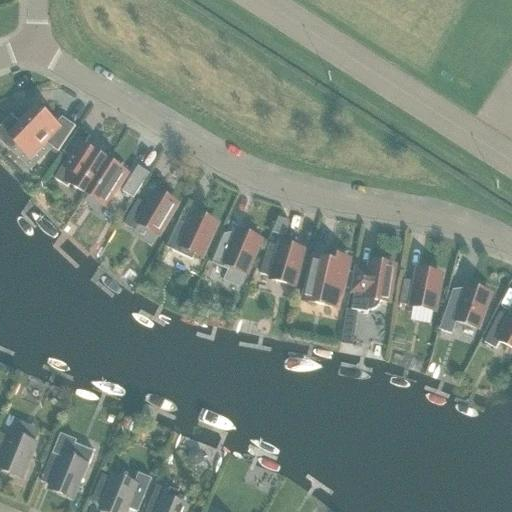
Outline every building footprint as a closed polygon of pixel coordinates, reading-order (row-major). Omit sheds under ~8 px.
[(54,126),(37,109),(21,126),(11,116),(10,117),(12,119),(0,132),(0,138),(12,150),(15,146),(30,159),(44,144),(57,153),(75,128),(61,118),(54,126)] [(86,196),(107,163),(82,148),(89,137),(78,130),(62,153),(69,158),(56,179),(66,186),(67,184),(86,196)] [(107,163),(86,196),(105,208),(125,175),(107,163)] [(133,199),(149,174),(138,167),(122,192),(133,199)] [(157,236),(176,205),(156,193),(148,207),(138,201),(123,225),(134,232),(138,225),(157,236)] [(201,258),(216,225),(195,215),(189,228),(178,223),(166,249),(191,261),(194,255),(201,258)] [(286,238),(288,222),(278,219),(272,234),(286,238)] [(260,241),(239,232),(235,241),(224,236),(211,265),(237,276),(239,272),(245,275),(260,241)] [(280,249),(268,245),(259,275),(271,279),(271,281),(293,287),(303,252),(281,246),(280,249)] [(304,294),(302,304),(336,312),(340,297),(348,261),(326,256),(324,265),(312,262),(304,294)] [(387,305),(393,267),(370,264),(369,273),(357,271),(350,310),(367,313),(368,311),(371,311),(375,309),(378,307),(387,305)] [(440,276),(418,272),(416,283),(404,281),(399,305),(433,312),(440,276)] [(477,330),(489,295),(467,288),(464,296),(453,292),(443,319),(455,324),(456,322),(477,330)] [(511,349),(511,315),(509,321),(499,315),(484,344),(495,350),(499,343),(511,349)] [(0,470),(20,479),(40,431),(19,422),(13,437),(11,440),(0,435),(0,444),(8,448),(0,467),(0,470)] [(76,442),(60,435),(52,455),(51,455),(40,483),(51,488),(50,491),(71,500),(84,467),(87,468),(93,453),(74,446),(76,442)] [(113,481),(102,476),(93,498),(104,503),(101,511),(125,511),(135,486),(114,478),(113,481)] [(183,511),(185,508),(164,499),(167,491),(156,487),(145,511),(183,511)]
